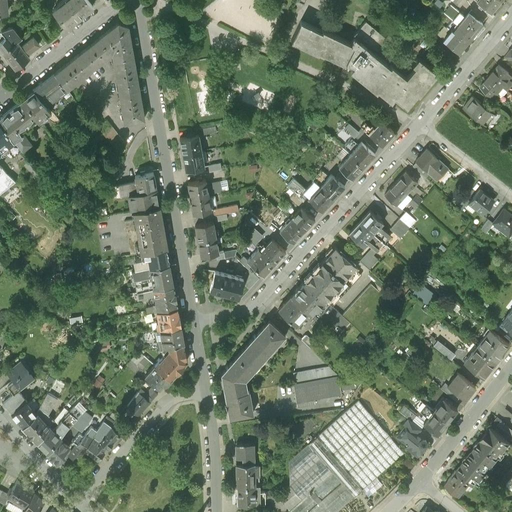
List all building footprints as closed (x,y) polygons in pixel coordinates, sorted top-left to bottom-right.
[(66,28),(92,6),(86,0),(65,0),(52,11),(66,28)] [(490,12),(501,0),(500,0),(476,0),(490,12)] [(444,13),(452,20),(471,36),(482,22),(477,19),(479,16),(472,9),(465,18),(451,5),(444,13)] [(354,37),(351,44),(323,30),(321,32),(301,22),(299,24),(291,41),(318,54),(319,52),(345,65),(347,62),(350,64),(354,66),(350,70),(376,92),(377,90),(391,101),(393,99),(395,98),(407,108),(418,94),(419,95),(438,73),(418,57),(412,64),(415,67),(406,77),(392,65),(390,66),(370,50),(373,47),(377,51),(387,39),(365,20),(358,28),(359,29),(353,36),(354,37)] [(458,52),(471,36),(452,20),(446,27),(450,30),(443,39),(458,52)] [(110,53),(114,50),(115,58),(113,58),(124,122),(144,119),(127,26),(118,22),(54,73),(66,89),(110,54),(110,53)] [(0,40),(0,46),(4,52),(16,42),(21,38),(12,27),(0,31),(5,37),(0,40)] [(21,47),(16,42),(4,52),(2,53),(15,68),(29,57),(27,54),(39,45),(32,38),(21,47)] [(419,47),(423,48),(426,47),(428,44),(427,41),(425,39),(422,38),(419,39),(418,42),(418,45),(419,47)] [(511,67),(511,59),(506,54),(502,59),(511,67)] [(207,60),(192,60),(192,74),(207,74),(207,60)] [(499,63),(490,74),(503,85),(509,78),(511,74),(499,63)] [(46,105),(66,89),(54,73),(33,89),(46,105)] [(497,92),(503,85),(490,74),(480,85),(494,96),(497,92)] [(508,89),(511,84),(511,79),(509,78),(503,85),(508,89)] [(503,85),(497,92),(500,95),(504,94),(508,89),(503,85)] [(33,89),(21,99),(38,121),(51,111),(46,105),(33,89)] [(488,98),(477,89),(473,93),(484,102),(488,98)] [(473,93),(463,105),(485,123),(495,111),(484,102),(473,93)] [(23,134),(38,121),(21,99),(0,115),(0,123),(21,149),(22,150),(30,143),(23,134)] [(201,112),(208,112),(208,109),(214,108),(214,106),(209,106),(209,101),(205,101),(205,100),(200,100),(201,112)] [(117,152),(126,144),(106,119),(97,127),(117,152)] [(374,127),(368,133),(382,145),(394,132),(381,119),(374,127)] [(361,127),(368,133),(374,127),(371,125),(370,127),(365,122),(361,127)] [(0,123),(0,151),(5,148),(12,157),(21,149),(0,123)] [(349,123),(344,129),(353,138),(358,132),(349,123)] [(200,129),(201,135),(216,132),(215,127),(200,129)] [(179,138),(182,155),(201,151),(198,134),(179,138)] [(343,148),(349,154),(358,145),(352,139),(343,148)] [(358,145),(349,154),(363,166),(374,154),(361,141),(358,145)] [(351,178),(363,166),(349,154),(343,148),(337,155),(343,161),(338,166),(351,178)] [(425,150),(414,163),(415,163),(428,175),(436,182),(447,169),(425,150)] [(205,151),(201,151),(182,155),(185,171),(204,168),(203,163),(207,162),(205,151)] [(425,179),(428,175),(415,163),(411,167),(425,179)] [(220,164),(208,166),(209,172),(221,170),(220,164)] [(282,167),(279,164),(274,170),(277,173),(282,167)] [(5,172),(0,165),(0,192),(15,181),(5,172)] [(114,196),(128,194),(156,188),(153,172),(134,176),(135,182),(112,186),(114,196)] [(406,172),(395,184),(407,195),(415,186),(417,183),(414,180),(417,178),(412,173),(409,176),(406,172)] [(332,174),(320,187),(333,199),(344,186),(332,174)] [(287,186),(294,193),(303,201),(307,196),(303,192),(305,190),(294,179),(287,186)] [(187,183),(190,198),(208,195),(206,184),(205,180),(187,183)] [(226,181),(206,184),(208,195),(227,192),(226,181)] [(307,196),(310,198),(320,187),(313,181),(305,190),(303,192),(307,196)] [(397,205),(407,195),(395,184),(384,196),(387,199),(385,201),(390,206),(392,204),(396,207),(397,205)] [(423,193),(415,186),(407,195),(412,199),(415,195),(418,198),(423,193)] [(322,211),(333,199),(320,187),(310,198),(309,199),(322,211)] [(131,210),(133,209),(159,205),(156,188),(128,194),(131,210)] [(467,203),(481,215),(493,201),(478,189),(468,201),(467,203)] [(299,206),(303,201),(294,193),(290,197),(299,206)] [(211,211),(208,195),(190,198),(193,214),(211,211)] [(408,203),(412,199),(407,195),(397,205),(402,210),(408,203)] [(415,195),(412,199),(418,204),(421,201),(418,198),(415,195)] [(459,199),(455,196),(450,201),(455,204),(459,199)] [(461,210),(467,203),(468,201),(464,197),(456,206),(461,210)] [(413,209),(418,204),(412,199),(408,203),(413,209)] [(135,219),(141,252),(167,247),(159,205),(133,209),(135,219)] [(213,210),(214,216),(227,214),(239,212),(238,206),(213,210)] [(301,207),(290,219),(303,231),(314,219),(301,207)] [(511,233),(511,215),(504,209),(492,224),(509,237),(511,233)] [(369,211),(359,222),(383,245),(390,237),(379,227),(382,224),(369,211)] [(405,213),(399,220),(409,229),(415,222),(405,213)] [(228,220),(227,214),(214,216),(215,222),(228,220)] [(279,214),(272,221),(278,228),(286,221),(279,214)] [(130,254),(141,252),(135,219),(124,221),(130,254)] [(292,243),(303,231),(290,219),(279,231),(292,243)] [(400,239),(409,229),(399,220),(389,230),(400,239)] [(485,233),(492,224),(487,220),(480,230),(485,233)] [(376,253),(383,245),(359,222),(348,234),(363,248),(366,244),(372,249),(376,253)] [(195,226),(198,241),(215,238),(213,223),(195,226)] [(246,238),(255,246),(263,237),(254,229),(246,238)] [(218,254),(215,238),(198,241),(200,257),(216,255),(218,254)] [(272,239),(260,251),(274,264),(285,251),(272,239)] [(136,259),(137,268),(169,262),(167,247),(141,252),(142,257),(136,259)] [(263,276),(274,264),(260,251),(258,249),(247,261),(251,265),(263,276)] [(355,268),(335,249),(303,282),(324,302),(355,269),(355,268)] [(372,249),(359,263),(368,271),(378,260),(373,256),(376,253),(372,249)] [(435,253),(432,250),(424,265),(428,267),(435,253)] [(223,253),(223,254),(224,259),(234,257),(236,251),(223,253)] [(248,269),(251,265),(247,261),(243,257),(239,262),(248,269)] [(137,290),(153,288),(173,284),(169,262),(137,268),(132,269),(134,277),(131,278),(133,286),(136,285),(137,290)] [(355,269),(324,302),(332,309),(361,277),(358,274),(359,273),(355,269)] [(243,281),(242,287),(248,292),(259,280),(249,271),(242,279),(236,278),(236,279),(243,281)] [(214,273),(209,292),(238,300),(242,287),(243,281),(236,279),(214,273)] [(303,282),(290,297),(308,313),(310,314),(314,309),(316,311),(324,302),(303,282)] [(154,310),(156,309),(177,306),(173,284),(153,288),(154,295),(155,303),(153,303),(154,306),(154,310)] [(420,285),(413,295),(427,305),(433,310),(440,301),(420,285)] [(379,294),(371,286),(341,317),(350,325),(379,294)] [(138,298),(154,295),(153,288),(137,290),(130,292),(131,302),(138,301),(138,298)] [(290,297),(278,309),(296,326),(308,313),(290,297)] [(430,314),(433,310),(427,305),(423,309),(430,314)] [(152,330),(155,329),(180,325),(177,306),(156,309),(158,321),(151,322),(152,330)] [(511,309),(502,323),(511,330),(511,309)] [(82,316),(70,318),(72,325),(83,323),(82,316)] [(268,319),(239,351),(255,365),(261,359),(262,360),(273,347),(272,346),(283,334),(284,335),(285,334),(268,319)] [(159,346),(162,345),(183,341),(180,325),(155,329),(159,346)] [(489,328),(476,345),(495,360),(508,343),(489,328)] [(301,339),(309,347),(314,342),(306,334),(301,339)] [(109,339),(99,341),(101,349),(111,347),(109,339)] [(450,359),(455,353),(437,339),(432,344),(450,359)] [(482,376),(495,360),(476,345),(471,340),(464,350),(468,353),(463,361),(482,376)] [(162,345),(163,356),(161,358),(155,364),(170,378),(186,361),(183,341),(162,345)] [(412,346),(406,353),(414,361),(420,354),(412,346)] [(138,349),(133,355),(144,365),(149,359),(143,354),(138,349)] [(143,354),(149,359),(154,364),(155,364),(161,358),(155,352),(152,350),(151,351),(148,349),(143,354)] [(249,372),(255,365),(239,351),(221,373),(225,395),(246,392),(244,379),(250,372),(249,372)] [(13,394),(18,391),(33,378),(31,375),(33,374),(19,357),(8,365),(12,370),(8,373),(14,381),(7,387),(13,394)] [(166,382),(170,378),(155,364),(154,364),(144,374),(158,388),(164,383),(166,382)] [(337,375),(329,367),(293,372),(294,383),(338,376),(337,375)] [(464,399),(475,386),(459,373),(448,386),(460,396),(464,399)] [(313,399),(341,394),(340,391),(355,389),(352,374),(338,376),(294,383),(293,384),(296,407),(314,404),(313,399)] [(101,383),(96,379),(92,384),(97,388),(101,383)] [(456,400),(460,396),(448,386),(443,382),(439,387),(456,400)] [(157,392),(150,386),(145,391),(140,387),(126,404),(138,414),(157,392)] [(3,403),(11,414),(27,402),(18,391),(13,394),(3,403)] [(72,394),(69,391),(64,399),(68,402),(74,396),(72,394)] [(249,391),(246,392),(225,395),(229,417),(240,415),(240,416),(253,414),(249,391)] [(48,392),(38,409),(48,414),(57,397),(48,392)] [(442,397),(432,409),(446,421),(456,408),(442,397)] [(289,511),(334,511),(362,489),(369,497),(382,485),(376,477),(404,453),(358,399),(288,459),(289,484),(302,499),(289,510),(288,510),(289,511)] [(437,433),(446,421),(432,409),(419,399),(414,407),(427,416),(423,421),(422,422),(424,423),(437,433)] [(11,414),(22,427),(36,413),(27,402),(11,414)] [(78,402),(73,408),(80,414),(84,410),(86,408),(78,402)] [(424,423),(422,422),(423,421),(403,405),(398,411),(408,418),(420,428),(424,423)] [(71,423),(80,414),(73,408),(67,413),(63,409),(53,421),(37,442),(47,453),(59,437),(67,428),(71,423)] [(22,427),(37,442),(53,421),(48,414),(38,409),(36,413),(22,427)] [(92,416),(84,410),(80,414),(71,423),(82,431),(92,416)] [(106,416),(96,429),(103,434),(109,426),(114,421),(106,415),(105,415),(106,416)] [(489,425),(491,426),(510,441),(511,442),(511,428),(496,416),(489,425)] [(426,440),(416,433),(420,428),(408,418),(403,423),(405,425),(396,436),(407,444),(405,446),(415,454),(418,454),(419,451),(419,448),(421,446),(424,446),(426,443),(426,440)] [(72,440),(76,444),(83,448),(93,434),(99,439),(103,434),(96,429),(91,425),(83,435),(79,432),(72,440)] [(99,439),(93,434),(83,448),(84,450),(97,459),(104,452),(102,451),(106,446),(107,448),(120,434),(109,426),(103,434),(99,439)] [(473,482),(478,477),(479,479),(510,441),(491,426),(490,427),(488,427),(487,428),(487,431),(484,434),(484,435),(480,440),(479,441),(477,441),(475,443),(475,445),(473,448),(473,449),(469,455),(468,454),(467,455),(465,455),(464,457),(464,459),(461,462),(462,464),(457,469),(471,480),(473,482)] [(69,446),(59,437),(47,453),(57,462),(63,456),(60,454),(69,446)] [(242,457),(242,463),(245,463),(245,461),(251,461),(251,463),(254,463),(254,444),(243,444),(243,443),(239,443),(239,444),(239,457),(242,457)] [(77,459),(84,450),(83,448),(76,444),(69,454),(76,460),(77,460),(77,459)] [(236,463),(236,486),(259,485),(259,469),(254,469),(254,463),(251,463),(251,461),(245,461),(245,463),(242,463),(236,463)] [(511,466),(502,478),(507,482),(511,475),(511,466)] [(460,494),(471,480),(457,469),(456,468),(445,483),(460,494)] [(11,498),(24,505),(21,511),(23,511),(34,511),(44,498),(33,490),(16,480),(12,488),(9,488),(7,492),(8,496),(11,498)] [(289,484),(280,491),(280,500),(289,510),(302,499),(289,484)] [(259,491),(259,485),(236,486),(237,504),(265,502),(264,491),(259,491)] [(0,488),(0,501),(4,503),(8,496),(7,492),(0,488)] [(280,491),(264,491),(265,502),(280,502),(280,500),(280,491)] [(13,511),(20,511),(21,511),(24,505),(11,498),(5,506),(13,511)]
